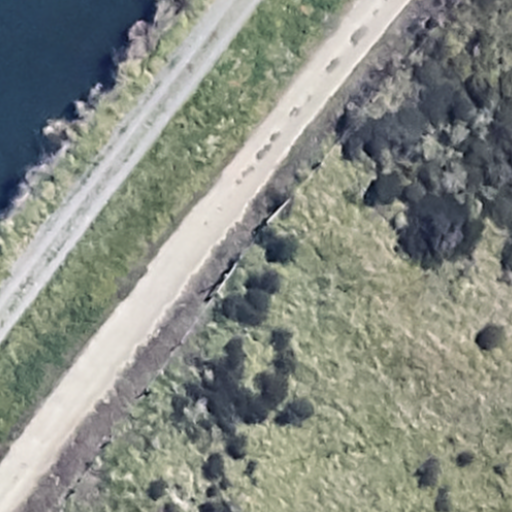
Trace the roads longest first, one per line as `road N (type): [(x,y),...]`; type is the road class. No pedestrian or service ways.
road 1 (track): [(393,0),(218,206),(0,493)]
road 2 (track): [(231,0),(0,312)]
